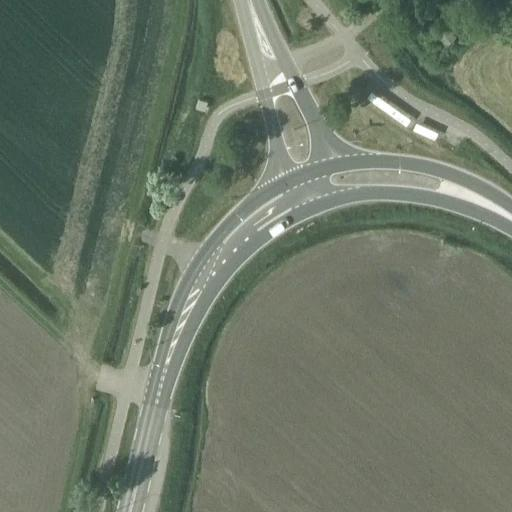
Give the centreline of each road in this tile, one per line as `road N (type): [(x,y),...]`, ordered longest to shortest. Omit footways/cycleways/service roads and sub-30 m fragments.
road 1 (secondary): [(134,511),(192,300),(207,271),(294,198)]
road 2 (secondary): [(511,206),(445,173),(385,162),(353,163),(318,185)]
road 3 (secondary): [(318,185),(433,198),(511,227)]
road 4 (tertiary): [(269,64),(265,94),(294,198)]
road 5 (tertiary): [(318,185),(311,116),(269,64)]
